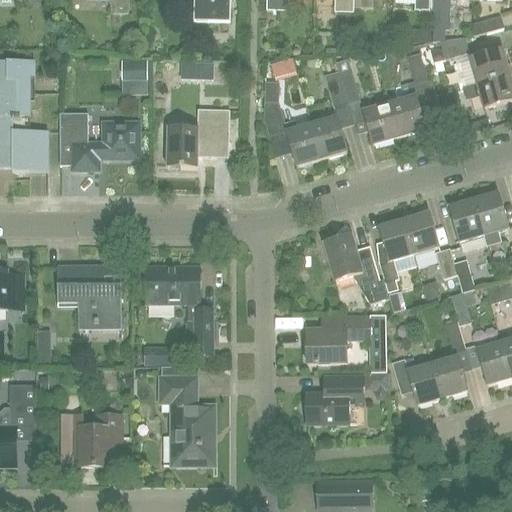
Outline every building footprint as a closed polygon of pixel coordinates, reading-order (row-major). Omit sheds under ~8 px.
[(130,16),(130,0),(111,0),(111,16),(130,16)] [(228,0),(200,0),(200,1),(197,1),(196,23),(230,24),(230,1),(229,1),(228,0)] [(289,0),(266,0),(266,12),(289,13),(289,0)] [(354,15),(354,10),(354,0),(334,0),(334,14),(354,15)] [(354,0),(354,10),(373,11),(372,0),(354,0)] [(415,0),(415,12),(429,12),(429,0),(415,0)] [(433,45),(440,44),(445,43),(445,32),(452,32),(452,0),(434,0),(434,14),(433,45)] [(473,39),(504,30),(501,19),(474,27),(473,39)] [(465,41),(445,43),(440,44),(446,63),(469,56),(465,41)] [(478,86),(510,77),(502,52),(471,61),(478,86)] [(402,89),(404,97),(400,98),(402,103),(390,107),(399,139),(424,132),(415,98),(416,98),(423,120),(437,116),(440,126),(441,126),(433,99),(420,56),(407,60),(415,84),(402,89)] [(336,66),(348,106),(360,103),(348,62),(336,66)] [(14,176),(50,176),(50,135),(31,135),(31,85),(36,85),(36,65),(0,65),(0,97),(0,120),(0,171),(14,171),(14,176)] [(348,106),(336,66),(338,75),(324,79),(334,110),(348,106)] [(478,86),(464,90),(467,103),(480,99),(484,111),(511,102),(511,84),(510,77),(478,86)] [(275,160),(293,155),(297,169),(322,162),(312,127),(298,131),(295,124),(285,126),(279,106),(280,86),(265,85),(265,97),(264,122),(265,126),(275,160)] [(433,99),(441,126),(461,121),(453,93),(433,99)] [(399,139),(390,107),(377,110),(376,105),(362,109),(373,147),(399,139)] [(199,160),(223,161),(229,161),(230,114),(200,113),(199,131),(170,130),(169,171),(199,172),(199,160)] [(312,127),(322,162),(346,155),(334,114),(322,118),(324,123),(312,127)] [(101,161),(141,161),(141,127),(106,127),(106,148),(90,148),(90,117),(62,117),(62,170),(74,169),(74,173),(101,173),(101,161)] [(473,204),(484,240),(487,250),(502,245),(499,236),(510,233),(499,196),(473,204)] [(484,240),(473,204),(450,211),(460,247),(484,240)] [(404,224),(414,258),(440,251),(430,216),(404,224)] [(377,257),(385,282),(388,295),(398,293),(396,283),(400,282),(395,264),(414,258),(404,224),(380,231),(385,245),(377,247),(378,256),(377,257)] [(359,289),(380,283),(377,272),(362,276),(356,254),(351,239),(325,247),(335,284),(353,279),(359,289)] [(444,283),(458,279),(455,267),(450,252),(437,256),(444,283)] [(458,279),(463,296),(463,297),(464,296),(475,293),(468,263),(455,267),(458,279)] [(122,331),(122,274),(95,274),(95,270),(59,270),(59,307),(80,307),(80,325),(98,325),(98,331),(122,331)] [(214,360),(215,312),(200,312),(200,270),(146,270),(146,308),(188,308),(188,324),(195,324),(195,343),(192,343),(192,360),(214,360)] [(8,274),(0,273),(0,311),(8,312),(8,302),(24,302),(24,278),(8,278),(8,274)] [(442,302),(436,284),(424,288),(429,306),(442,302)] [(372,307),(382,304),(390,301),(388,296),(386,288),(363,295),(370,307),(372,307)] [(401,295),(389,298),(394,315),(406,312),(401,295)] [(458,325),(460,329),(472,326),(464,296),(463,297),(463,296),(451,299),(458,325)] [(307,334),(308,368),(348,367),(348,344),(372,344),(372,333),(371,319),(322,320),(322,334),(307,334)] [(468,395),(463,375),(472,373),(467,353),(460,329),(458,325),(446,329),(455,361),(433,368),(443,402),(468,395)] [(511,343),(502,346),(511,380),(511,343)] [(467,353),(472,373),(482,369),(488,389),(511,382),(511,380),(502,346),(477,353),(476,351),(467,353)] [(52,356),(39,356),(39,369),(52,369),(52,356)] [(443,402),(433,368),(408,375),(405,363),(393,367),(402,398),(414,395),(418,409),(443,402)] [(372,366),(372,377),(388,377),(388,366),(372,366)] [(376,397),(386,397),(386,391),(388,391),(388,377),(367,377),(367,392),(376,392),(376,397)] [(348,409),(363,409),(363,380),(324,381),(324,397),(308,397),(309,401),(306,404),(306,414),(309,417),(309,428),(348,427),(348,409)] [(162,405),(173,405),(173,469),(215,468),(214,411),(196,411),(195,383),(162,383),(162,405)] [(11,390),(11,412),(11,422),(38,422),(38,390),(11,390)] [(110,471),(110,459),(110,442),(122,442),(122,420),(98,420),(98,432),(81,432),(81,436),(64,436),(64,466),(81,466),(81,471),(110,471)] [(0,471),(18,472),(17,431),(0,430),(0,471)] [(354,507),(354,506),(369,507),(368,483),(353,483),(320,484),(321,507),(354,507)]
